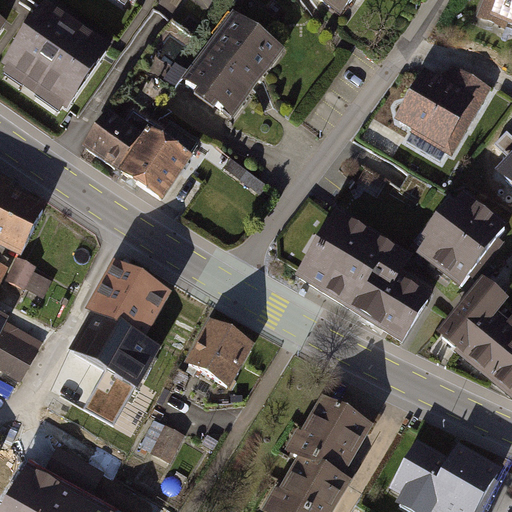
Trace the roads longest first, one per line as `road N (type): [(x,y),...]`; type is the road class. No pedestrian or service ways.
road 1 (residential): [(440,0),(232,288)]
road 2 (tertiary): [(511,428),(232,288)]
road 3 (tertiary): [(232,288),(0,134)]
